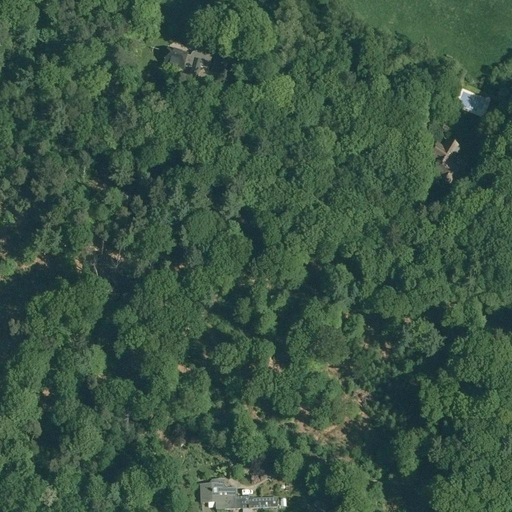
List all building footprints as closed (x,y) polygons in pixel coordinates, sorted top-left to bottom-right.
[(326,21),(337,26),(339,21),(324,13),(320,19),(326,21)] [(189,78),(196,79),(199,67),(208,69),(212,57),(195,53),(191,55),(191,57),(187,56),(168,50),(164,63),(183,69),(184,66),(192,68),(189,78)] [(227,74),(236,80),(243,68),(234,62),(227,74)] [(437,94),(449,99),(454,87),(453,87),(456,80),(446,76),(443,83),(442,83),(437,94)] [(490,134),(499,139),(503,131),(494,126),(490,134)] [(441,179),(451,185),(454,179),(457,180),(460,176),(458,173),(460,169),(450,164),(459,149),(447,142),(443,149),(436,145),(429,156),(438,161),(433,170),(436,172),(434,174),(442,178),(441,179)] [(216,504),(217,510),(277,508),(277,499),(253,500),(252,497),(235,498),(235,490),(229,490),(227,492),(224,492),(223,482),(212,482),(212,486),(201,486),(201,504),(216,504)] [(313,506),(321,511),(339,511),(320,497),(313,506)]
